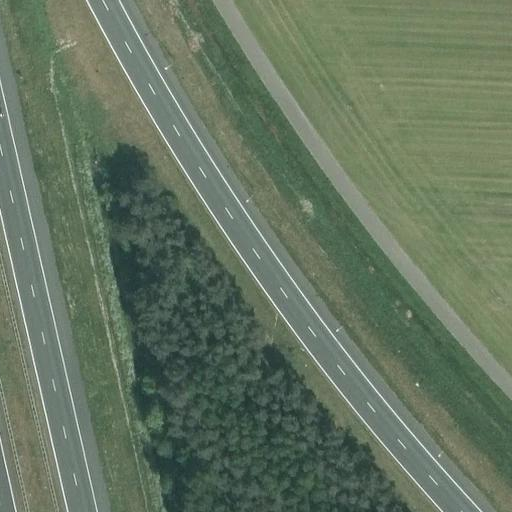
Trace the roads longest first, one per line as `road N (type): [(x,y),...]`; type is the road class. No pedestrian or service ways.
road 1 (motorway): [(463,511),(336,364),(213,186),(101,0)]
road 2 (motorway): [(82,511),(0,154)]
road 3 (track): [(371,227),(511,384)]
